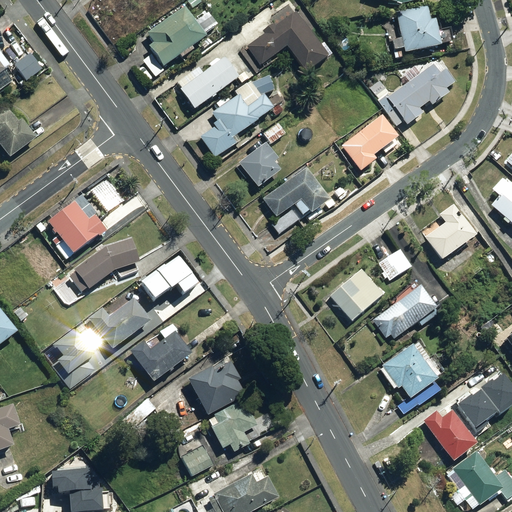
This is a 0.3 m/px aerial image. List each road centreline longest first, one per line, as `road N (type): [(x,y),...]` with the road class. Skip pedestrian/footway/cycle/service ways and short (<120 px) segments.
road 1 (residential): [(482,0),(496,74),(475,131),(257,291)]
road 2 (secondary): [(372,511),(257,291)]
road 3 (secondary): [(257,291),(129,124)]
road 4 (residential): [(0,221),(129,124)]
road 5 (secondary): [(129,124),(36,0)]
